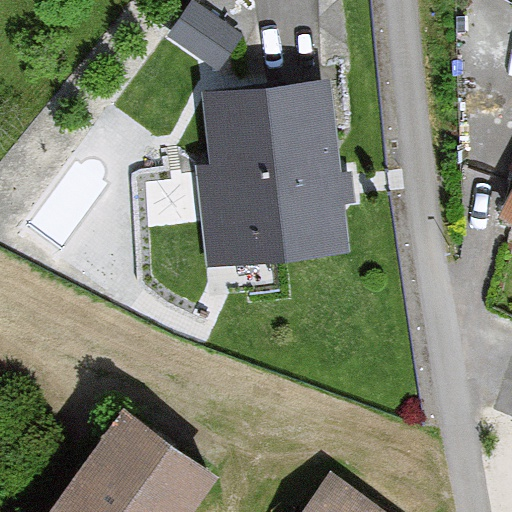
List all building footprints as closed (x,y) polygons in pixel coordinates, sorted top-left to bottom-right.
[(215,0),(193,0),(175,25),(222,59),(248,24),(215,0)] [(322,72),(183,83),(196,251),(335,240),(322,72)] [(511,102),(511,104),(511,146),(481,207),(511,223),(511,102)] [(95,396),(8,511),(153,511),(188,465),(95,396)] [(386,511),(317,460),(278,511),(386,511)]
